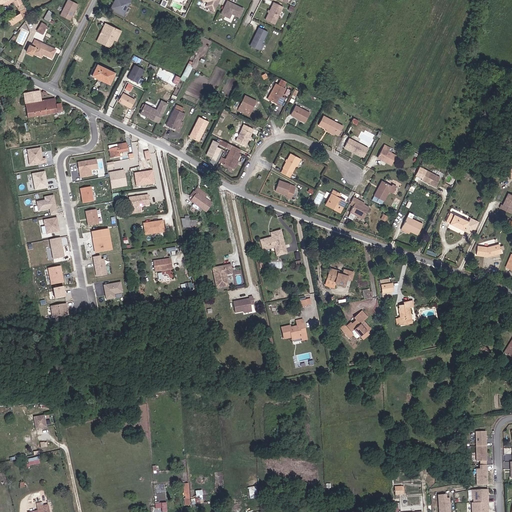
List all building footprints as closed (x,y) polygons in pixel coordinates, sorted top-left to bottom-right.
[(22,2),(20,0),(0,0),(0,2),(4,0),(5,0),(7,3),(11,1),(18,12),(6,19),(10,25),(29,14),(22,2)] [(77,4),(67,0),(66,0),(59,16),(70,21),(77,4)] [(128,0),(112,0),(108,9),(120,15),(128,0)] [(214,11),(219,0),(202,0),(209,3),(206,7),(214,11)] [(230,18),(232,13),(240,17),(244,8),(228,1),(222,14),(230,18)] [(274,27),(282,9),(273,4),(264,22),(274,27)] [(41,21),(37,30),(44,34),(48,24),(41,21)] [(103,24),(98,33),(101,35),(97,43),(108,48),(111,40),(116,31),(103,24)] [(261,47),(267,34),(258,30),(249,49),(257,53),(258,52),(261,47)] [(30,47),(29,46),(26,53),(32,56),(33,54),(41,58),(42,55),(52,59),(55,50),(38,42),(35,49),(30,47)] [(187,63),(182,78),(186,80),(192,65),(187,63)] [(142,84),(149,71),(135,64),(129,77),(142,84)] [(90,76),(99,81),(105,70),(96,65),(90,76)] [(105,70),(99,81),(108,86),(114,74),(105,70)] [(276,87),(273,86),(266,101),(278,108),(282,100),(279,99),(283,91),(280,89),(283,84),(279,82),(276,87)] [(24,95),(28,119),(63,114),(62,104),(57,105),(56,99),(50,100),(49,96),(42,92),(24,95)] [(118,102),(125,106),(130,98),(122,94),(118,102)] [(257,102),(246,97),(238,112),(249,118),(251,114),(250,113),(252,108),(254,109),(257,102)] [(130,98),(125,106),(131,109),(135,100),(130,98)] [(160,110),(154,107),(147,103),(142,113),(155,120),(160,110)] [(167,125),(177,130),(186,112),(183,111),(185,109),(178,105),(167,125)] [(295,107),(292,114),(306,122),(310,115),(295,107)] [(344,125),(325,114),(320,123),(340,135),(344,125)] [(192,137),(199,141),(208,124),(201,120),(192,137)] [(252,130),(243,125),(234,141),(244,146),(252,130)] [(370,148),(351,137),(346,147),(365,157),(370,148)] [(217,159),(222,147),(217,145),(218,141),(213,139),(206,154),(217,159)] [(126,142),(108,145),(110,157),(128,154),(126,142)] [(238,155),(240,151),(226,144),(225,148),(230,151),(222,166),(232,170),(239,156),(238,155)] [(384,144),(378,155),(385,158),(384,161),(391,164),(396,155),(389,151),(390,147),(384,144)] [(44,158),(43,156),(42,155),(42,153),(43,153),(42,147),(29,149),(31,164),(48,162),(47,158),(44,158)] [(129,159),(107,162),(108,170),(134,166),(132,153),(129,153),(129,159)] [(284,170),(291,175),(293,171),(295,172),(301,160),(290,154),(284,167),(285,167),(284,170)] [(79,163),(81,175),(83,176),(83,178),(93,176),(92,171),(99,170),(98,160),(79,163)] [(123,169),(109,172),(112,188),(126,185),(123,169)] [(153,170),(134,172),(136,186),(155,183),(153,170)] [(425,170),(421,180),(434,187),(439,177),(425,170)] [(36,190),(48,187),(46,171),(33,173),(36,190)] [(290,183),(280,178),(276,188),(288,193),(287,194),(292,196),(296,186),(290,183)] [(378,191),(377,190),(374,198),(383,202),(388,192),(392,194),(396,186),(392,184),(391,186),(383,182),(378,191)] [(92,187),(81,189),(84,204),(94,202),(92,187)] [(201,205),(206,208),(212,200),(198,190),(192,198),(201,205)] [(335,210),(334,212),(339,214),(344,203),(337,200),(339,196),(332,192),(330,196),(332,197),(328,206),(335,210)] [(146,205),(145,194),(129,197),(130,207),(146,205)] [(39,211),(48,209),(47,208),(50,208),(50,209),(50,210),(56,209),(54,195),(45,197),(45,200),(37,201),(39,211)] [(511,215),(511,212),(511,197),(509,196),(503,207),(502,207),(500,210),(511,215)] [(354,198),(350,205),(354,207),(351,214),(364,220),(370,208),(365,205),(364,207),(357,203),(358,200),(354,198)] [(209,210),(206,208),(201,205),(199,208),(207,214),(209,210)] [(97,210),(86,212),(88,227),(99,225),(97,210)] [(471,236),(477,223),(469,219),(467,223),(448,214),(444,223),(471,236)] [(59,232),(57,218),(44,220),(46,234),(59,232)] [(194,227),(193,221),(187,222),(187,219),(181,220),(182,224),(183,229),(194,227)] [(422,226),(406,219),(401,232),(409,236),(411,233),(418,237),(422,226)] [(164,231),(163,224),(150,226),(144,227),(145,234),(164,231)] [(278,250),(287,247),(281,228),(272,231),(273,235),(261,239),(264,250),(276,246),(278,250)] [(92,233),(93,239),(109,237),(108,230),(92,233)] [(109,237),(93,239),(95,254),(112,251),(109,237)] [(55,259),(66,258),(62,238),(52,239),(55,259)] [(490,249),(479,248),(480,258),(491,258),(504,253),(502,245),(492,248),(490,249)] [(102,255),(94,257),(98,277),(109,275),(106,258),(103,259),(102,255)] [(170,259),(153,261),(154,271),(172,269),(170,259)] [(217,273),(215,274),(217,285),(228,283),(226,272),(232,271),(230,262),(215,265),(217,273)] [(333,274),(332,278),(347,283),(348,276),(353,277),(355,268),(346,266),(344,271),(340,270),(341,267),(330,265),(328,273),(333,274)] [(61,266),(48,268),(51,285),(64,282),(61,266)] [(391,280),(391,275),(382,277),(385,293),(394,291),(393,287),(391,280)] [(123,283),(105,286),(108,300),(116,299),(116,295),(124,293),(123,283)] [(64,286),(53,288),(55,298),(66,296),(64,286)] [(304,294),(297,296),(299,305),(307,303),(307,301),(310,300),(309,294),(304,295),(304,294)] [(249,299),(233,301),(235,312),(244,311),(252,309),(251,305),(255,304),(254,296),(249,297),(249,299)] [(406,301),(402,302),(403,306),(402,306),(403,314),(401,315),(402,321),(413,319),(412,313),(413,313),(411,304),(415,303),(414,298),(406,299),(406,301)] [(57,317),(73,314),(71,303),(56,305),(57,317)] [(364,308),(360,312),(366,318),(366,319),(370,315),(364,308)] [(366,318),(360,312),(355,317),(357,319),(349,326),(346,322),(342,326),(352,337),(356,333),(359,337),(362,334),(366,338),(372,332),(370,330),(373,327),(369,322),(366,325),(363,321),(366,318)] [(291,325),(283,327),(285,339),(292,338),(293,340),(303,338),(303,341),(308,340),(303,319),(298,320),(299,327),(292,328),(291,325)] [(511,340),(508,349),(505,347),(501,357),(511,362),(511,340)] [(34,421),(26,423),(28,434),(36,432),(34,421)] [(487,431),(476,431),(475,446),(487,446),(487,431)] [(487,446),(475,446),(476,461),(480,461),(480,465),(487,465),(487,446)] [(25,464),(26,466),(40,463),(39,456),(28,458),(29,463),(25,464)] [(487,465),(480,465),(480,469),(476,469),(477,486),(488,485),(488,465),(487,465)] [(182,483),(185,505),(191,504),(188,482),(182,483)] [(394,486),(395,495),(404,495),(403,486),(394,486)] [(196,498),(192,498),(193,504),(204,502),(203,489),(195,490),(196,498)] [(473,490),(474,502),(489,502),(488,489),(473,490)] [(448,494),(438,495),(439,511),(450,511),(450,497),(448,498),(448,494)] [(167,511),(167,501),(155,501),(155,507),(162,507),(162,511),(167,511)] [(471,511),(489,511),(489,502),(474,502),(471,502),(471,511)]
